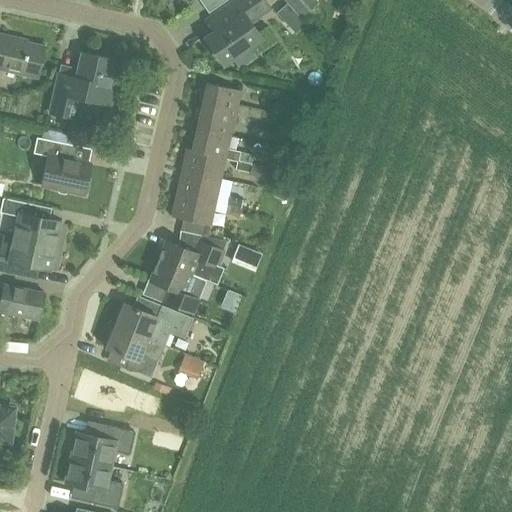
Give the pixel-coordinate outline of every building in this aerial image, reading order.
[(239,69),(257,57),(250,46),(261,39),(251,24),(271,11),(263,0),(235,0),(206,20),(214,32),(205,38),(224,64),(232,58),(239,69)] [(286,3),(302,16),(318,2),(316,0),(284,0),(286,2),(286,3)] [(354,0),(339,0),(336,11),(351,15),(356,0),(354,0)] [(301,18),(302,16),(286,3),(286,2),(277,11),(296,31),(305,22),(301,18)] [(0,68),(37,77),(44,47),(18,41),(18,39),(0,34),(0,68)] [(112,105),(121,62),(81,54),(76,79),(58,75),(49,114),(72,119),(77,97),(112,105)] [(262,119),(264,110),(237,104),(240,91),(206,83),(201,106),(248,117),(248,116),(262,119)] [(246,126),(248,117),(201,106),(196,128),(230,136),(233,122),(246,126)] [(227,149),(230,136),(196,128),(191,150),(225,158),(225,159),(236,161),(251,165),(253,155),(227,149)] [(84,195),(90,164),(88,164),(90,149),(37,138),(33,153),(47,156),(41,186),(84,195)] [(191,150),(186,149),(181,171),(220,180),(225,159),(225,158),(191,150)] [(249,172),(251,165),(236,161),(235,169),(249,172)] [(181,171),(177,194),(215,202),(220,180),(181,171)] [(177,194),(172,216),(182,219),(210,225),(213,211),(215,202),(177,194)] [(241,208),(243,199),(229,196),(227,205),(241,208)] [(55,245),(60,222),(30,216),(32,205),(2,198),(0,210),(0,212),(18,217),(14,236),(55,245)] [(227,205),(225,213),(239,216),(241,208),(227,205)] [(207,236),(208,233),(182,228),(180,227),(180,230),(183,231),(177,246),(165,241),(157,261),(190,274),(207,281),(211,282),(217,285),(224,268),(216,265),(222,250),(199,240),(201,235),(207,236)] [(49,270),(55,245),(14,236),(9,258),(0,256),(0,269),(17,273),(19,263),(49,270)] [(149,280),(163,286),(158,297),(199,313),(211,282),(207,281),(190,274),(157,261),(149,280)] [(0,312),(38,321),(44,293),(3,284),(0,298),(0,312)] [(151,339),(164,343),(169,332),(184,338),(192,318),(177,312),(137,295),(133,306),(123,303),(115,325),(151,339)] [(158,359),(164,343),(151,339),(115,325),(106,348),(130,357),(125,369),(150,379),(158,359)] [(182,371),(205,379),(212,359),(189,351),(182,371)] [(0,441),(10,442),(14,408),(0,406),(0,441)] [(71,457),(110,466),(114,450),(129,454),(134,432),(107,425),(104,438),(77,432),(71,457)] [(168,435),(155,432),(152,445),(165,448),(168,435)] [(107,480),(110,466),(71,457),(65,483),(93,489),(90,502),(117,508),(123,483),(107,480)]
